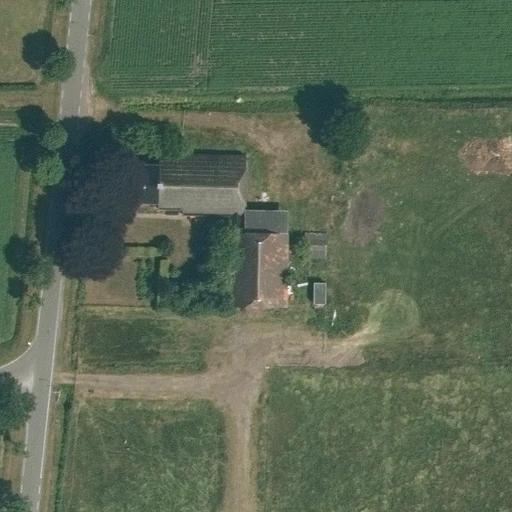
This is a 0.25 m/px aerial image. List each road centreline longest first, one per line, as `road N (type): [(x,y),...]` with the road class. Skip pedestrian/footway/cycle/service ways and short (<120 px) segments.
road 1 (tertiary): [(43,379),(82,0)]
road 2 (tertiary): [(28,511),(43,379)]
